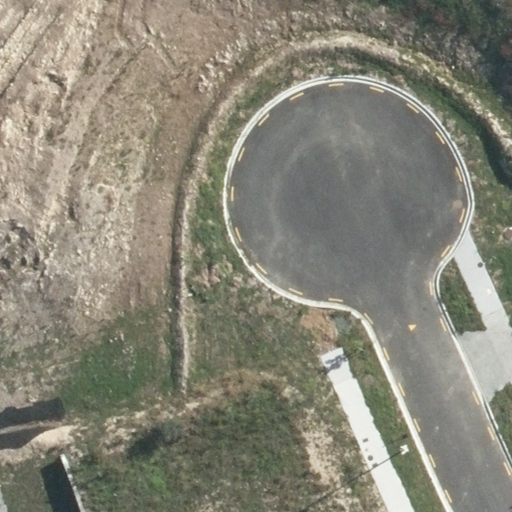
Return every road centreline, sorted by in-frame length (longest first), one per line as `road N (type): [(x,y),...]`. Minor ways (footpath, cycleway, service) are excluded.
road 1 (residential): [(488,511),(344,189)]
road 2 (unknown): [(344,189),(300,0)]
